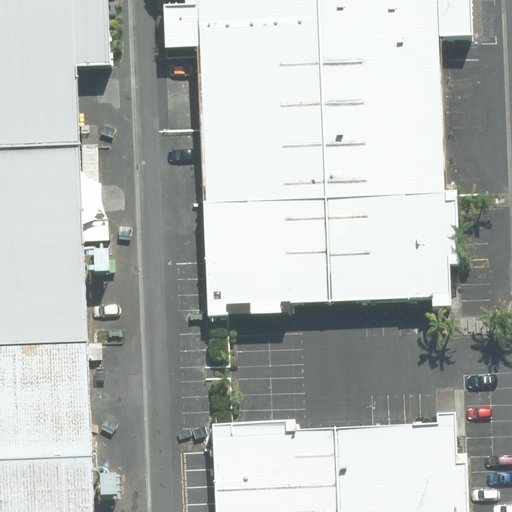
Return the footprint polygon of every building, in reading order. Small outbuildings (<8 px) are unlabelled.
[(94,0),(0,0),(0,150),(68,148),(66,96),(66,79),(97,78),(94,0)] [(190,61),(194,209),(437,203),(436,153),(433,69),(432,47),(465,46),(462,0),(461,0),(434,1),(433,0),(184,0),(186,22),(156,23),(158,63),(190,61)] [(73,209),(68,148),(0,150),(0,356),(79,353),(73,209)] [(437,203),(194,209),(197,326),(281,324),(281,311),(299,310),(341,309),(422,307),(422,315),(440,315),(437,203)] [(81,401),(79,353),(0,356),(0,478),(85,476),(81,401)] [(207,511),(457,511),(453,425),(345,430),(311,432),(204,436),(207,511)] [(85,511),(85,476),(0,478),(0,511),(85,511)]
